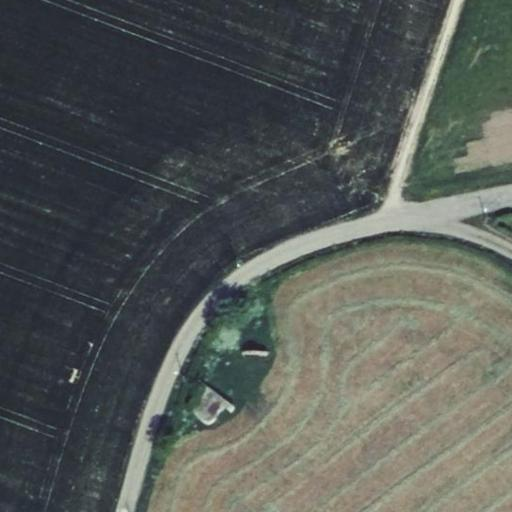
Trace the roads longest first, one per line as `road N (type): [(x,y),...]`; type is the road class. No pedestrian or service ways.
road 1 (residential): [(125,511),(173,360),(233,283),(334,235),(511,196)]
road 2 (track): [(454,0),(382,222)]
